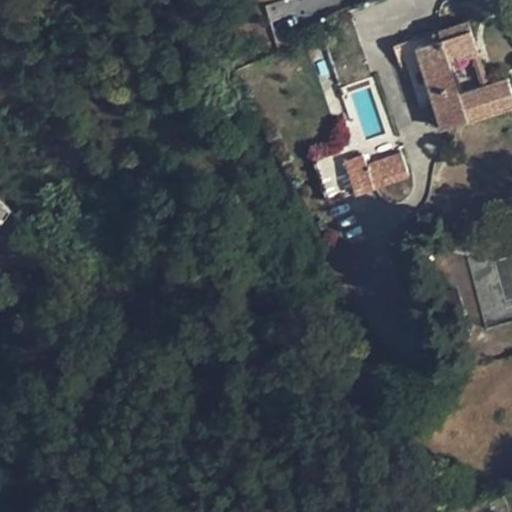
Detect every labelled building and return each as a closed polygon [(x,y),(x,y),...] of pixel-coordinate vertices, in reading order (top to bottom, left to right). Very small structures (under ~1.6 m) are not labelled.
[(433,31),(401,41),(410,72),(416,70),(427,104),(435,102),(444,127),(469,119),(511,105),(511,89),(508,78),(489,84),(482,86),(460,92),(450,60),(472,53),(473,53),(470,42),(475,41),(469,20),(433,31)] [(478,51),(475,41),(470,42),(473,53),(478,51)] [(473,53),(472,53),(482,86),(489,84),(478,51),(473,53)] [(416,70),(410,72),(421,106),(427,104),(416,70)] [(342,147),(313,157),(328,201),(357,191),(409,174),(401,151),(367,163),(363,153),(346,159),(342,147)] [(0,226),(12,209),(0,201),(0,226)] [(465,323),(437,332),(444,344),(471,336),(465,323)]
